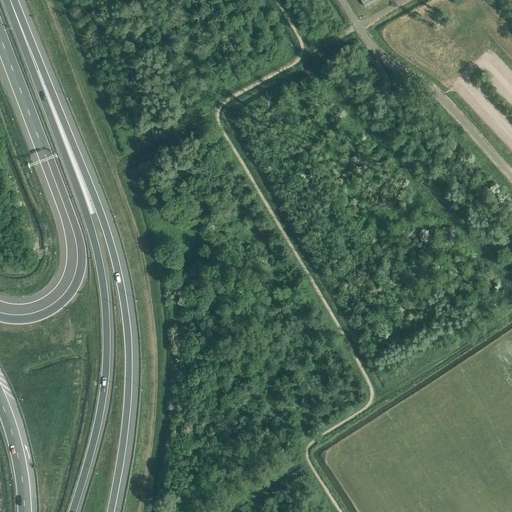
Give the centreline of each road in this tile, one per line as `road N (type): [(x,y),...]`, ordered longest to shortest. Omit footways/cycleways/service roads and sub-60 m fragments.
road 1 (unknown): [(341,511),(306,452),(366,407),(371,390),(217,119),(225,100),(301,55),(276,0)]
road 2 (motorway): [(110,511),(127,407),(121,288),(99,209),(9,0)]
road 3 (motorway): [(72,511),(101,407),(103,285),(9,0)]
road 4 (unknown): [(140,511),(155,375),(147,283),(125,198),(49,0)]
road 5 (motorway): [(0,35),(77,252),(70,283),(53,302),(30,313),(0,312)]
